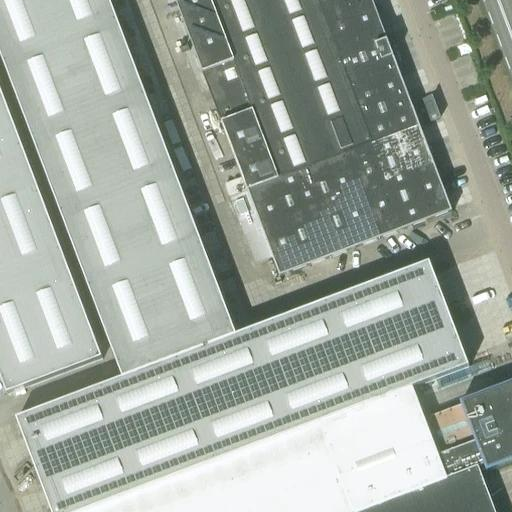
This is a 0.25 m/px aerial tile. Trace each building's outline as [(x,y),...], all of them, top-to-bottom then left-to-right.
[(109,0),(0,0),(0,55),(122,381),(237,338),(109,0)] [(173,0),(279,278),(451,214),(369,0),(173,0)] [(0,89),(0,377),(7,397),(103,361),(0,89)] [(122,381),(17,421),(50,511),(93,511),(413,391),(469,370),(430,265),(237,338),(122,381)] [(511,462),(511,387),(424,421),(413,391),(93,511),(493,511),(479,474),(511,462)]
